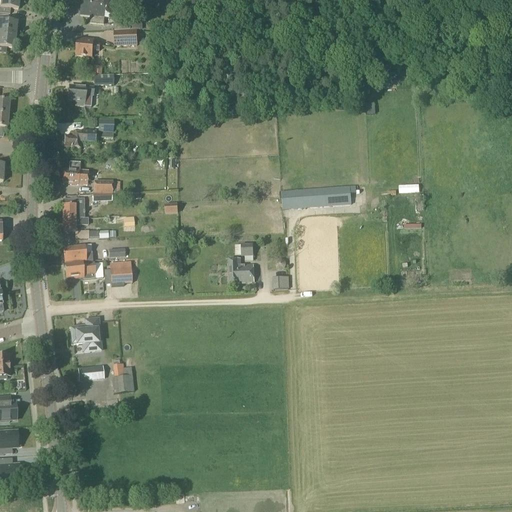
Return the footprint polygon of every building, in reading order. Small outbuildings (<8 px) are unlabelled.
[(0,15),(10,16),(10,10),(18,11),(19,0),(0,0),(0,2),(0,15)] [(90,25),(104,26),(106,6),(106,5),(81,3),(80,17),(90,18),(90,25)] [(0,35),(15,37),(17,24),(9,24),(9,17),(0,16),(0,35)] [(114,33),(114,48),(138,47),(137,38),(137,32),(123,33),(114,33)] [(0,54),(6,55),(6,49),(14,50),(15,37),(0,35),(0,54)] [(76,57),(92,59),(93,52),(99,53),(100,45),(77,43),(76,57)] [(93,77),(93,88),(113,87),(113,86),(117,86),(116,77),(113,77),(93,77)] [(75,108),(84,109),(85,98),(93,99),(94,89),(86,88),(85,89),(68,88),(67,102),(75,103),(75,108)] [(0,115),(8,116),(9,102),(0,101),(0,115)] [(97,134),(96,134),(81,133),(81,136),(73,135),(73,138),(65,137),(64,149),(72,149),(72,150),(80,150),(80,144),(95,145),(96,140),(112,141),(113,123),(98,122),(97,134)] [(62,186),(78,187),(78,184),(87,185),(88,173),(80,173),(80,164),(69,164),(68,172),(63,172),(62,186)] [(94,183),(94,196),(112,195),(112,183),(94,183)] [(281,193),(282,211),(351,206),(350,188),(281,193)] [(415,196),(416,212),(424,211),(423,196),(415,196)] [(62,207),(62,221),(88,221),(88,220),(84,220),(84,201),(64,201),(64,207),(62,207)] [(165,206),(165,216),(178,215),(178,206),(165,206)] [(62,234),(75,234),(75,233),(75,227),(88,227),(88,221),(62,221),(62,234)] [(240,246),(241,258),(254,258),(253,245),(240,246)] [(65,265),(65,266),(92,263),(92,255),(85,256),(84,247),(63,249),(64,265),(65,265)] [(112,260),(125,259),(125,257),(124,251),(108,251),(109,260),(112,260)] [(238,284),(254,284),(253,266),(245,267),(242,267),(241,260),(229,261),(229,267),(230,284),(238,284)] [(280,271),(282,271),(283,271),(285,270),(286,268),(286,266),(286,265),(286,263),(286,262),(284,261),(283,260),(281,260),(279,260),(278,261),(276,262),(276,263),(275,265),(275,267),(276,268),(277,270),(279,271),(280,271)] [(92,263),(65,266),(65,267),(64,267),(66,280),(73,279),(73,281),(82,280),(83,281),(94,280),(94,276),(93,265),(92,263)] [(109,265),(110,287),(111,287),(132,285),(130,264),(112,265),(109,265)] [(272,279),(273,291),(289,290),(289,278),(272,279)] [(82,346),(83,354),(95,353),(94,345),(98,345),(97,334),(99,334),(98,321),(85,322),(85,328),(71,329),(72,345),(76,345),(76,347),(82,346)] [(0,381),(6,381),(6,378),(10,378),(8,358),(0,358),(0,381)] [(111,380),(113,396),(129,394),(134,394),(131,368),(128,369),(123,369),(123,365),(112,367),(114,379),(111,380)] [(94,369),(95,381),(104,380),(102,368),(94,369)] [(0,425),(9,425),(9,422),(16,421),(15,406),(0,406),(0,425)] [(0,457),(4,457),(3,451),(11,450),(18,450),(18,448),(20,448),(20,440),(17,440),(17,433),(0,434),(0,457)] [(20,483),(19,467),(5,468),(4,461),(0,461),(0,487),(5,487),(5,484),(20,483)]
